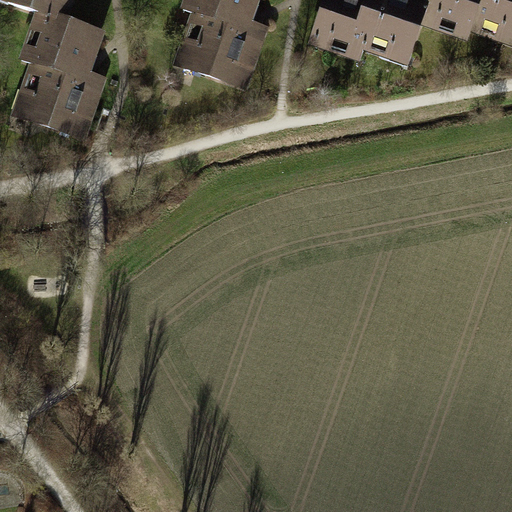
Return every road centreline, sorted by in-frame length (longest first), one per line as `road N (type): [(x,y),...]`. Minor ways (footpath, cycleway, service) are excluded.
road 1 (track): [(98,173),(511,86)]
road 2 (track): [(81,366),(180,511)]
